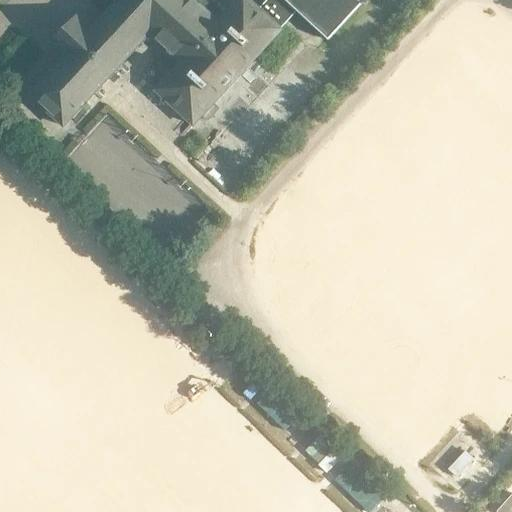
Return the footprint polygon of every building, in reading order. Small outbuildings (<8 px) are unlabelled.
[(268,0),(260,9),(250,0),(236,0),(217,21),(194,0),(117,0),(92,28),(78,14),(47,47),(60,60),(27,96),(64,129),(149,37),(178,64),(152,91),(193,128),(201,120),(206,124),(217,112),(212,108),(296,18),(326,45),(360,8),(351,0),(268,0)] [(206,145),(245,180),(312,105),(284,80),(279,85),(268,74),(256,88),(260,92),(250,104),(258,111),(248,122),(236,112),(206,145)] [(257,405),(284,431),(302,413),(273,387),(257,405)] [(316,429),(309,421),(300,429),(308,438),(316,429)] [(456,478),(474,460),(465,452),(448,470),(456,478)] [(349,465),(334,480),(367,511),(371,511),(384,499),(386,497),(351,464),(349,465)] [(511,511),(511,495),(496,511),(511,511)]
